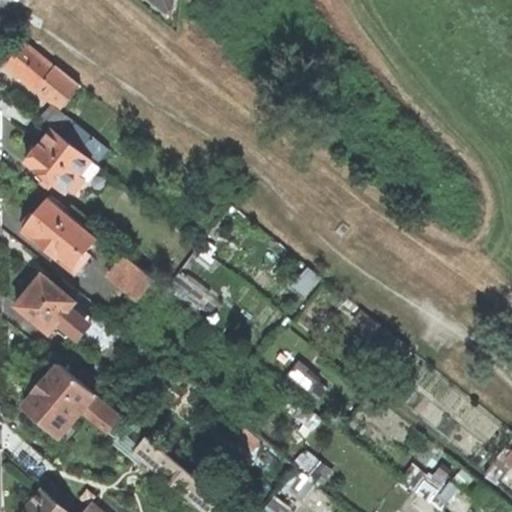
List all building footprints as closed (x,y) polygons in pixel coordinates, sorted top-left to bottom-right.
[(62,103),(78,82),(56,64),(54,67),(22,41),(14,50),(7,58),(7,64),(37,89),(40,86),(62,103)] [(43,118),(55,129),(97,162),(106,150),(52,107),(43,118)] [(91,182),(103,167),(97,162),(55,129),(49,136),(41,144),(36,144),(28,153),(28,162),(45,176),(42,181),(50,188),(53,183),(68,193),(71,190),(75,192),(86,179),(91,182)] [(26,232),(76,274),(92,256),(87,252),(101,235),(54,197),(44,209),(39,215),(31,215),(24,224),(27,230),(26,232)] [(125,255),(111,274),(140,299),(156,280),(125,255)] [(84,316),(73,308),(78,302),(74,298),(79,292),(66,282),(61,288),(45,274),(30,292),(19,306),(52,333),(57,327),(68,336),(84,316)] [(59,434),(96,392),(58,361),(22,403),(39,417),(59,434)] [(147,434),(133,449),(208,511),(210,511),(223,497),(147,434)] [(72,511),(42,486),(27,503),(19,511),(72,511)] [(101,511),(88,501),(79,511),(101,511)]
